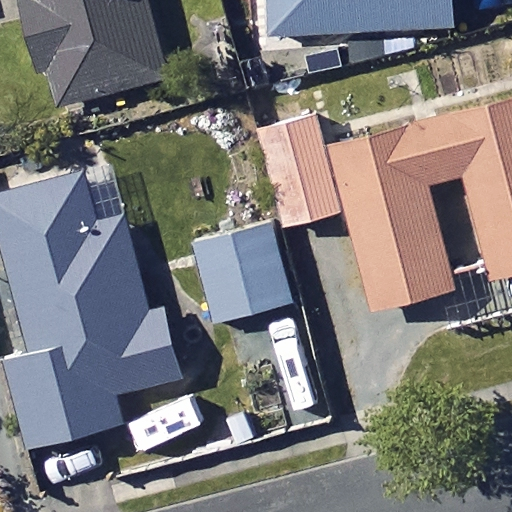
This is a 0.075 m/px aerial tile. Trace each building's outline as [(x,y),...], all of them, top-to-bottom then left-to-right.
[(182,78),(163,0),(37,0),(63,106),(182,78)] [(281,0),(284,37),(474,26),(472,0),(281,0)] [(511,281),(511,102),(342,147),(385,314),(464,294),(436,187),(476,176),(504,283),(511,281)] [(348,217),(329,120),(269,132),(288,229),(348,217)] [(114,229),(99,174),(0,201),(43,357),(18,364),(42,452),(134,427),(126,396),(186,380),(143,221),(114,229)] [(301,305),(282,228),(207,247),(226,324),(301,305)]
